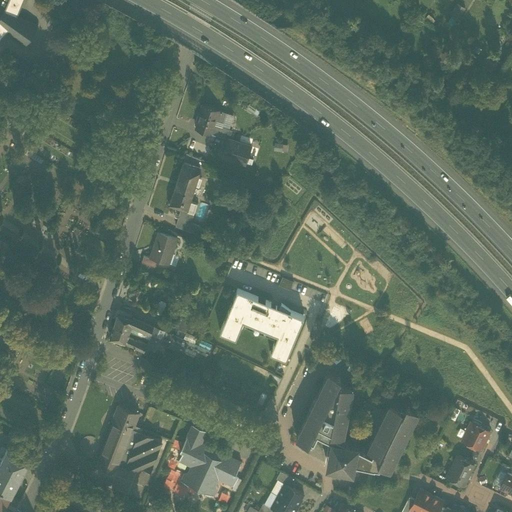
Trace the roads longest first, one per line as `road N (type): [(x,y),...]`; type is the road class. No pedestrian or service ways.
road 1 (motorway): [(150,0),(256,64),(381,158),(511,287)]
road 2 (motorway): [(511,248),(329,82),(204,0)]
road 3 (tertiary): [(202,0),(94,343)]
road 4 (residential): [(145,395),(263,446),(277,424)]
road 5 (tertiary): [(83,373),(22,511)]
road 6 (residential): [(277,424),(154,366)]
road 7 (residential): [(312,511),(333,478),(288,452),(277,424)]
